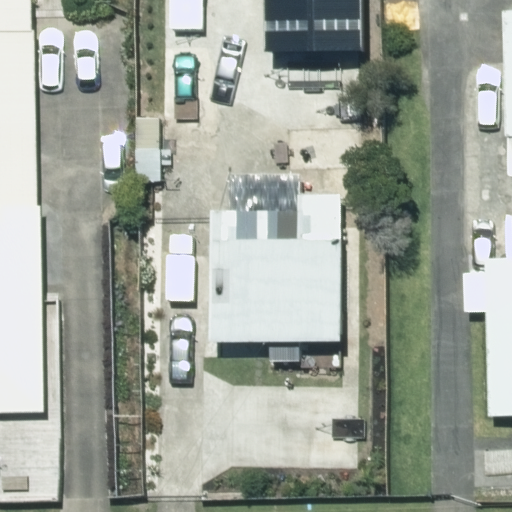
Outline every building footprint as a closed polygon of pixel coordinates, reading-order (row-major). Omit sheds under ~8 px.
[(0,0),(0,24),(43,24),(43,0),(0,0)] [(343,0),(288,0),(289,23),(345,20),(343,0)] [(44,25),(0,25),(0,198),(46,198),(44,25)] [(274,36),(274,107),(315,107),(315,36),(274,36)] [(213,55),(145,51),(141,127),(210,130),(213,55)] [(290,161),(367,161),(367,119),(290,119),(290,161)] [(222,203),(224,333),(354,331),(351,185),(312,186),(310,166),(238,167),(239,202),(222,203)] [(0,199),(0,406),(54,405),(51,199),(0,199)] [(511,408),(511,252),(497,253),(497,267),(473,267),(473,307),(500,307),(502,409),(511,408)] [(56,453),(0,449),(0,496),(53,500),(56,453)]
